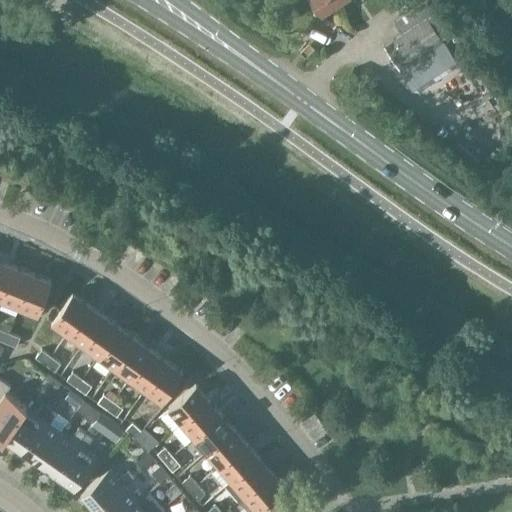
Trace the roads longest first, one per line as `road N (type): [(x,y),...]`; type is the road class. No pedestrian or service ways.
road 1 (residential): [(0,218),(126,283),(233,368),(329,482),(326,496),(306,511)]
road 2 (primary): [(170,10),(511,247)]
